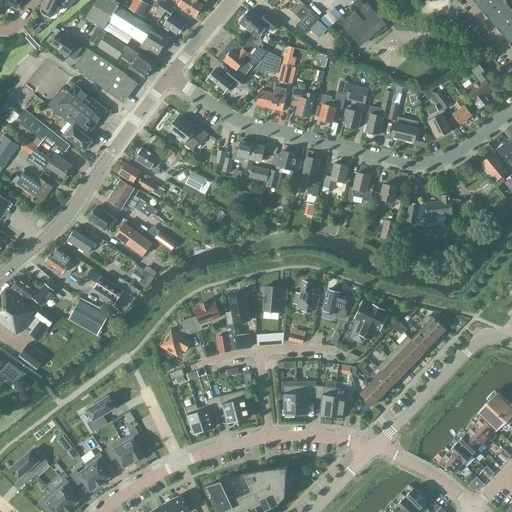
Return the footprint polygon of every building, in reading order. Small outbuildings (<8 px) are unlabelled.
[(0,0),(0,12),(5,2),(8,3),(7,4),(17,9),(21,2),(20,1),(20,0),(0,0)] [(76,1),(74,0),(45,0),(42,8),(53,14),(57,5),(65,9),(65,8),(68,10),(76,1)] [(98,0),(88,18),(106,29),(119,6),(121,4),(115,0),(98,0)] [(142,17),(150,5),(142,0),(134,0),(129,9),(142,17)] [(181,0),(183,1),(179,6),(196,17),(204,5),(195,0),(181,0)] [(263,0),(269,5),(273,8),(280,0),(279,0),(263,0)] [(511,3),(509,0),(479,0),(476,3),(511,44),(511,3)] [(162,3),(158,9),(165,14),(159,22),(178,35),(179,33),(180,32),(182,32),(184,29),(184,27),(184,26),(185,24),(171,15),(174,11),(162,3)] [(367,4),(342,24),(361,46),(372,36),(375,39),(388,28),(367,4)] [(302,20),(296,26),(304,35),(309,29),(318,21),(320,19),(311,10),(309,12),(304,7),(303,5),(295,14),(302,20)] [(119,6),(106,29),(105,29),(129,45),(133,38),(144,45),(140,50),(155,59),(158,54),(160,55),(170,38),(119,6)] [(267,14),(262,20),(250,10),(245,17),(243,17),(240,20),(240,22),(240,23),(256,37),(258,35),(266,25),(273,31),(279,24),(267,14)] [(98,45),(98,46),(107,33),(98,26),(90,40),(93,42),(93,41),(98,45)] [(83,49),(61,33),(52,44),(69,56),(75,60),(83,49)] [(146,78),(155,65),(155,64),(140,53),(139,54),(107,33),(98,46),(118,59),(119,59),(130,66),(130,67),(146,78)] [(249,42),(243,49),(233,40),(219,57),(244,78),(253,66),(252,65),(256,61),(259,63),(268,52),(258,47),(251,43),(249,42)] [(89,49),(88,51),(76,68),(124,102),(136,84),(126,74),(89,49)] [(272,72),(278,73),(281,59),(269,52),(256,68),(272,72)] [(294,67),(296,59),(292,58),(283,56),(281,64),(294,67)] [(467,67),(478,80),(472,85),(475,88),(470,92),(476,101),(474,103),(480,111),(492,101),(489,98),(491,96),(488,93),(493,89),(485,78),(488,75),(476,60),(467,67)] [(282,111),(283,111),(287,96),(291,97),(293,86),(291,86),(296,68),(294,67),(281,64),(277,79),(270,108),(276,110),(276,112),(281,113),(282,111)] [(234,82),(240,87),(245,81),(231,70),(226,75),(218,68),(208,81),(224,94),(234,82)] [(317,71),(315,80),(321,82),(324,72),(317,71)] [(336,91),(344,93),(348,81),(340,78),(336,91)] [(269,92),(261,90),(258,105),(270,108),(277,79),(272,79),(272,81),(267,80),(266,87),(270,88),(269,92)] [(64,87),(54,100),(85,126),(92,131),(103,116),(111,115),(110,108),(96,97),(94,100),(76,85),(70,91),(64,87)] [(347,100),(366,105),(370,90),(351,85),(347,100)] [(291,98),(293,99),(292,105),(299,106),(297,114),(298,115),(297,116),(298,118),(302,119),(304,118),(304,116),(310,117),(315,95),(309,93),(307,99),(302,98),(303,92),(296,90),(297,87),(294,86),(291,98)] [(434,96),(429,89),(422,90),(429,100),(434,96)] [(384,102),(392,104),(394,92),(387,90),(384,102)] [(434,95),(445,110),(450,106),(439,92),(434,95)] [(324,105),(320,120),(332,123),(336,107),(343,109),(346,96),(337,93),(335,101),(331,99),(332,96),(323,94),(320,104),(324,105)] [(85,126),(54,100),(49,105),(74,126),(62,140),(65,142),(68,139),(84,152),(93,141),(81,131),(85,126)] [(388,119),(392,104),(384,102),(382,101),(381,109),(371,107),(369,114),(371,114),(367,131),(369,132),(369,134),(376,135),(376,133),(379,134),(383,117),(388,119)] [(6,102),(0,110),(0,115),(8,121),(16,109),(6,102)] [(459,111),(453,115),(461,125),(472,117),(461,102),(455,106),(459,111)] [(388,119),(395,121),(399,105),(398,105),(392,104),(388,119)] [(439,111),(436,106),(427,110),(430,116),(439,111)] [(25,109),(13,126),(39,147),(46,136),(66,151),(70,146),(65,142),(62,140),(25,109)] [(345,126),(358,130),(362,114),(347,110),(345,117),(347,117),(345,126)] [(438,139),(451,133),(442,115),(429,122),(438,139)] [(184,144),(192,150),(198,143),(201,145),(209,135),(204,131),(203,132),(198,127),(195,130),(179,118),(169,130),(185,143),(184,144)] [(393,137),(415,143),(418,129),(396,123),(393,137)] [(0,141),(0,166),(3,169),(19,146),(4,135),(0,141)] [(37,146),(27,139),(24,143),(34,150),(37,146)] [(236,148),(233,159),(244,162),(243,167),(247,168),(253,144),(241,141),(239,148),(236,148)] [(508,162),(511,158),(511,142),(511,141),(506,146),(505,144),(497,151),(507,163),(508,162)] [(254,160),(261,162),(265,147),(253,144),(247,168),(252,169),(252,166),(254,160)] [(158,168),(154,165),(158,158),(143,148),(136,160),(158,174),(160,169),(158,168)] [(29,160),(45,172),(48,168),(56,174),(57,173),(66,179),(75,168),(57,155),(52,161),(36,151),(29,160)] [(176,156),(167,151),(163,158),(171,163),(176,156)] [(218,157),(211,155),(210,161),(223,165),(226,153),(219,151),(218,157)] [(291,170),(290,175),(297,177),(301,159),(295,158),(295,154),(283,151),(281,161),(278,160),(277,167),(291,170)] [(313,156),(313,158),(307,157),(302,180),(310,182),(307,193),(318,195),(321,183),(315,182),(320,160),(319,159),(319,157),(313,156)] [(492,156),(483,164),(497,181),(506,174),(492,156)] [(163,160),(158,158),(154,165),(158,168),(163,160)] [(230,172),(233,159),(226,158),(223,171),(230,172)] [(139,182),(138,184),(157,195),(161,188),(141,176),(143,173),(126,163),(120,174),(134,182),(136,179),(139,182)] [(325,187),(330,188),(335,189),(337,181),(344,183),(348,167),(335,164),(332,178),(326,176),(324,187),(325,187)] [(250,178),(266,182),(269,170),(252,166),(252,169),(250,178)] [(192,171),(183,190),(203,202),(207,195),(200,192),(207,179),(192,171)] [(266,186),(274,188),(277,172),(270,171),(266,186)] [(29,194),(27,196),(40,205),(53,188),(40,178),(38,181),(26,172),(17,185),(29,194)] [(349,187),(346,201),(352,203),(353,198),(370,202),(374,186),(368,185),(370,176),(357,173),(354,188),(349,187)] [(486,192),(492,184),(485,178),(479,186),(486,192)] [(116,188),(115,190),(138,203),(140,199),(132,194),(135,188),(118,179),(115,186),(115,187),(116,188)] [(380,200),(400,205),(402,198),(395,196),(397,188),(384,185),(380,200)] [(126,204),(141,212),(146,202),(140,199),(138,203),(115,190),(109,202),(123,210),(126,204)] [(0,219),(11,203),(2,196),(2,195),(0,193),(0,219)] [(409,202),(406,222),(416,223),(417,218),(427,217),(427,218),(437,217),(453,215),(451,195),(442,196),(442,201),(420,204),(409,202)] [(476,212),(482,206),(474,196),(468,201),(476,212)] [(151,205),(146,202),(141,212),(147,217),(150,212),(156,215),(159,211),(151,205)] [(107,227),(111,229),(118,218),(103,209),(103,210),(98,207),(90,219),(106,228),(107,227)] [(381,238),(392,240),(396,224),(385,221),(381,238)] [(117,236),(144,255),(153,243),(125,224),(117,236)] [(160,232),(152,226),(147,233),(155,239),(160,232)] [(88,254),(96,241),(102,246),(105,241),(91,232),(89,236),(77,228),(68,242),(88,254)] [(160,232),(155,239),(172,251),(177,243),(160,232)] [(53,254),(47,263),(63,273),(67,268),(69,264),(72,259),(58,249),(54,255),(53,254)] [(138,266),(137,268),(131,277),(148,288),(155,278),(147,272),(138,266)] [(97,283),(94,288),(116,302),(115,304),(125,311),(126,311),(135,298),(125,289),(124,290),(102,276),(97,283)] [(27,298),(29,296),(43,306),(46,303),(47,304),(54,295),(52,294),(55,291),(45,284),(42,287),(35,282),(32,286),(20,278),(13,288),(27,298)] [(120,278),(117,284),(126,290),(126,289),(130,284),(120,278)] [(296,298),(294,303),(297,304),(298,305),(297,307),(303,308),(302,310),(312,312),(313,307),(317,308),(320,295),(316,295),(318,288),(312,287),(313,283),(303,281),(300,294),(296,293),(295,298),(296,298)] [(126,289),(126,290),(138,297),(142,291),(130,284),(126,289)] [(282,288),(266,286),(264,310),(280,312),(281,300),(287,300),(288,289),(282,289),(282,288)] [(22,328),(23,329),(37,310),(7,288),(0,298),(0,322),(17,335),(22,328)] [(337,313),(338,309),(347,311),(350,298),(341,295),(342,293),(328,290),(323,310),(337,313)] [(245,293),(229,296),(232,312),(226,313),(228,325),(250,321),(245,293)] [(81,298),(69,320),(99,337),(102,332),(100,331),(109,313),(99,308),(81,298)] [(197,315),(192,317),(197,331),(201,330),(202,328),(200,324),(201,324),(220,317),(221,317),(215,301),(214,302),(208,304),(207,301),(201,304),(202,306),(196,309),(195,309),(197,315)] [(377,309),(363,302),(355,319),(360,321),(358,326),(361,328),(359,333),(371,340),(376,329),(380,330),(388,314),(384,313),(385,311),(378,307),(377,309)] [(407,315),(410,318),(420,308),(415,307),(407,315)] [(56,318),(42,308),(36,317),(50,326),(56,318)] [(422,321),(426,325),(439,337),(446,329),(433,317),(432,318),(427,316),(424,319),(423,321),(422,321)] [(171,329),(161,346),(178,356),(182,349),(185,351),(191,341),(186,338),(188,335),(197,332),(192,317),(180,321),(183,328),(177,333),(171,329)] [(398,320),(392,326),(395,328),(401,334),(404,331),(398,326),(401,323),(400,322),(398,320)] [(49,327),(41,321),(34,330),(42,337),(49,327)] [(401,323),(398,326),(404,331),(406,328),(401,323)] [(426,325),(419,332),(432,344),(439,337),(426,325)] [(34,330),(31,335),(39,341),(42,337),(34,330)] [(291,333),(289,341),(303,344),(306,332),(299,330),(298,334),(291,333)] [(408,335),(425,352),(432,344),(419,332),(412,339),(408,335)] [(271,334),(257,335),(257,346),(272,345),(271,334)] [(231,350),(228,335),(220,337),(222,352),(231,350)] [(250,335),(235,337),(237,349),(252,347),(250,335)] [(321,345),(323,345),(328,345),(329,335),(322,335),(321,345)] [(425,352),(408,335),(408,336),(398,346),(414,362),(424,351),(424,352),(425,352)] [(380,343),(374,349),(379,353),(384,348),(380,343)] [(28,344),(19,356),(37,370),(46,357),(28,344)] [(414,362),(398,346),(388,357),(404,372),(414,362)] [(357,360),(354,353),(348,355),(351,362),(357,360)] [(388,357),(386,359),(378,367),(394,383),(394,382),(404,372),(388,357)] [(7,364),(0,373),(16,386),(26,374),(4,359),(3,360),(7,364)] [(363,361),(358,366),(362,371),(368,365),(363,361)] [(376,370),(371,374),(375,378),(388,390),(394,383),(395,383),(394,382),(394,383),(378,367),(375,364),(373,367),(376,370)] [(186,373),(194,370),(192,365),(184,367),(186,373)] [(239,374),(238,368),(226,370),(228,376),(239,374)] [(182,369),(171,373),(173,379),(184,374),(182,369)] [(375,378),(368,385),(381,398),(388,390),(375,378)] [(381,398),(368,385),(360,393),(366,399),(364,401),(370,406),(372,404),(373,405),(381,398)] [(295,413),(296,413),(296,386),(284,386),(285,416),(295,416),(295,413)] [(315,398),(316,386),(308,386),(296,386),(296,413),(308,413),(308,398),(315,398)] [(324,387),(316,386),(315,398),(323,399),(321,414),(332,415),(336,388),(324,387)] [(347,390),(336,388),(332,415),(344,417),(346,402),(352,402),(353,390),(347,390)] [(243,390),(232,393),(239,420),(250,417),(243,390)] [(511,401),(511,403),(499,391),(479,412),(497,429),(504,422),(508,427),(511,426),(511,401)] [(239,420),(232,393),(214,398),(217,409),(224,408),(228,423),(239,420)] [(107,413),(108,412),(116,407),(113,403),(109,396),(107,398),(106,396),(99,400),(100,402),(87,410),(93,420),(88,423),(93,432),(107,423),(103,415),(105,414),(106,414),(105,414),(107,412),(107,413)] [(217,409),(214,398),(207,400),(208,405),(198,408),(196,404),(204,430),(216,426),(211,411),(217,409)] [(185,407),(193,433),(204,430),(196,404),(185,407)] [(494,432),(497,429),(479,412),(483,416),(475,425),(492,441),(497,436),(494,432)] [(475,425),(467,433),(480,446),(483,443),(487,447),(492,441),(475,425)] [(140,447),(139,447),(138,445),(143,442),(135,427),(129,431),(131,434),(121,440),(134,462),(135,461),(135,462),(136,461),(137,463),(145,459),(144,457),(145,456),(141,450),(141,449),(140,447)] [(477,450),(480,446),(467,433),(458,442),(476,459),(481,453),(477,450)] [(119,459),(118,459),(119,459),(120,461),(120,462),(124,468),(134,462),(121,440),(106,449),(112,460),(118,457),(119,459)] [(458,442),(450,451),(463,464),(471,455),(475,459),(476,459),(458,442)] [(16,474),(19,478),(26,472),(27,472),(28,470),(29,470),(31,468),(35,473),(48,462),(43,457),(39,461),(31,451),(10,468),(16,475),(16,474)] [(450,451),(438,463),(445,468),(447,465),(455,473),(463,464),(450,451)] [(100,453),(95,456),(86,464),(85,464),(87,467),(88,467),(101,484),(104,482),(110,477),(106,471),(105,470),(104,469),(104,468),(103,467),(108,463),(100,453)] [(83,481),(85,483),(84,483),(85,483),(86,485),(86,486),(87,485),(91,491),(97,486),(97,487),(101,484),(88,467),(87,467),(79,474),(76,470),(71,475),(78,485),(83,481)] [(287,467),(277,467),(261,470),(244,474),(235,476),(222,480),(208,485),(220,511),(222,511),(270,511),(286,496),(287,467)] [(70,510),(73,507),(72,507),(78,502),(73,496),(74,496),(73,496),(72,495),(72,494),(71,494),(70,492),(74,488),(66,479),(52,491),(55,494),(70,510)] [(471,482),(469,485),(475,491),(478,488),(471,482)] [(420,494),(421,492),(414,488),(405,497),(420,511),(424,511),(428,508),(424,505),(427,501),(420,494)] [(67,511),(70,510),(52,491),(39,504),(46,511),(48,511),(52,509),(54,510),(53,510),(54,511),(55,511),(67,511)] [(188,505),(193,503),(188,493),(183,495),(188,505)] [(172,499),(179,511),(190,511),(191,511),(183,495),(183,494),(172,499)] [(420,511),(405,497),(397,506),(403,511),(417,511),(418,511),(419,511),(420,511)] [(179,511),(172,499),(163,505),(166,511),(179,511)]
